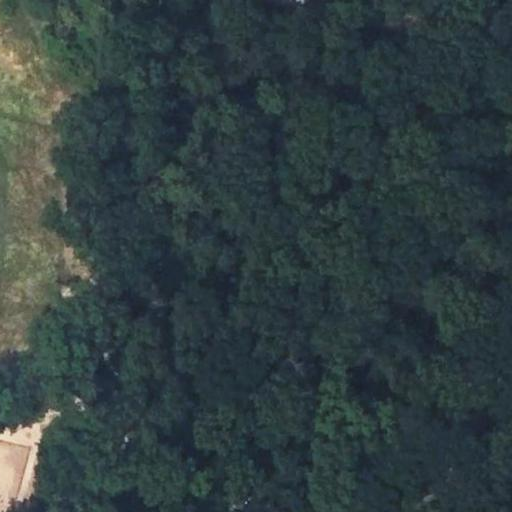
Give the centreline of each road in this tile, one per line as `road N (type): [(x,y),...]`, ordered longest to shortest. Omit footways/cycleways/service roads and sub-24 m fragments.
road 1 (track): [(0,372),(40,379),(263,511)]
road 2 (track): [(511,26),(368,19),(294,0)]
road 3 (track): [(40,379),(39,430),(19,511)]
